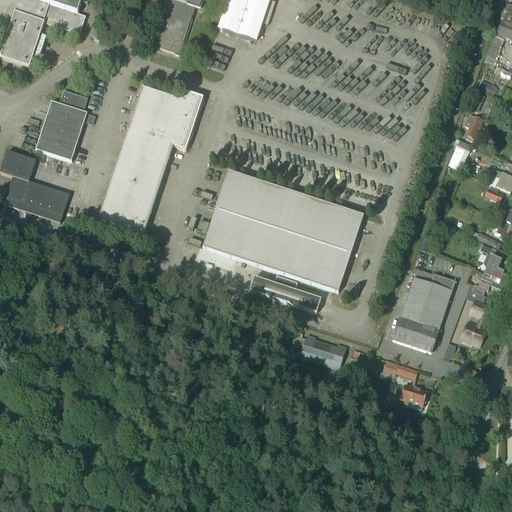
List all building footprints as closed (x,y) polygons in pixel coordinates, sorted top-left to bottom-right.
[(78,16),(83,0),(0,0),(0,29),(9,33),(0,59),(0,60),(29,70),(44,26),(79,37),(86,19),(78,16)] [(202,0),(166,0),(151,48),(179,57),(197,2),(202,4),(202,0)] [(228,0),(218,30),(218,31),(226,34),(229,35),(235,37),(239,38),(245,40),(249,41),(256,44),(262,26),(270,3),(270,0),(228,0)] [(511,16),(511,14),(511,7),(509,6),(506,14),(503,13),(490,44),(501,49),(505,40),(511,42),(511,16)] [(509,82),(511,75),(503,72),(501,78),(509,82)] [(493,97),(496,89),(481,83),(478,91),(493,97)] [(184,94),(181,103),(142,90),(128,134),(99,222),(98,222),(98,223),(144,238),(144,237),(143,237),(172,148),(173,149),(173,147),(176,148),(177,150),(186,153),(203,100),(195,98),(192,99),(189,98),(189,97),(190,96),(184,94)] [(52,104),(36,153),(71,164),(87,116),(83,114),(88,101),(64,93),(59,107),(52,104)] [(485,99),(475,95),(468,111),(478,115),(485,99)] [(474,119),(469,116),(464,128),(469,130),(465,137),(474,142),(483,122),(475,118),(474,119)] [(463,168),(472,148),(461,143),(450,168),(456,171),(459,166),(463,168)] [(60,226),(69,198),(29,184),(36,163),(7,154),(0,176),(13,180),(4,208),(20,213),(22,205),(62,218),(60,225),(59,226),(60,226)] [(363,219),(228,174),(228,175),(229,175),(205,251),(203,250),(203,251),(259,269),(267,272),(302,283),(338,295),(337,294),(362,219),(363,219)] [(510,194),(511,190),(511,178),(502,174),(495,188),(510,194)] [(495,195),(492,202),(500,206),(503,198),(495,195)] [(511,226),(506,224),(506,225),(502,223),(497,235),(500,237),(499,240),(509,244),(511,237),(511,226)] [(494,249),(497,243),(479,234),(476,240),(494,249)] [(423,238),(419,251),(421,252),(427,254),(432,242),(425,239),(423,238)] [(505,287),(509,277),(497,271),(501,262),(493,259),(495,253),(482,247),(479,253),(487,257),(483,266),(486,273),(485,276),(496,280),(501,282),(500,284),(505,287)] [(496,280),(485,276),(479,289),(474,287),(472,293),(481,296),(483,291),(487,293),(489,289),(502,294),(505,287),(500,284),(501,282),(496,280)] [(431,356),(455,284),(434,277),(430,287),(414,281),(395,338),(390,336),(389,340),(393,341),(392,343),(431,356)] [(294,293),(297,285),(277,278),(274,286),(254,280),(249,294),(316,315),(321,302),(294,293)] [(471,293),(469,299),(475,302),(483,305),(486,299),(471,293)] [(486,323),(492,310),(475,303),(469,316),(479,320),(476,327),(467,323),(460,342),(480,350),(487,331),(482,329),(485,323),(486,323)] [(339,371),(345,350),(337,348),(336,351),(314,343),(315,341),(307,338),(300,359),(339,371)] [(415,382),(418,374),(386,363),(384,372),(415,382)] [(364,382),(368,370),(353,365),(349,377),(364,382)] [(413,389),(412,391),(404,388),(399,404),(408,406),(408,404),(423,409),(427,396),(421,394),(422,391),(413,389)]
